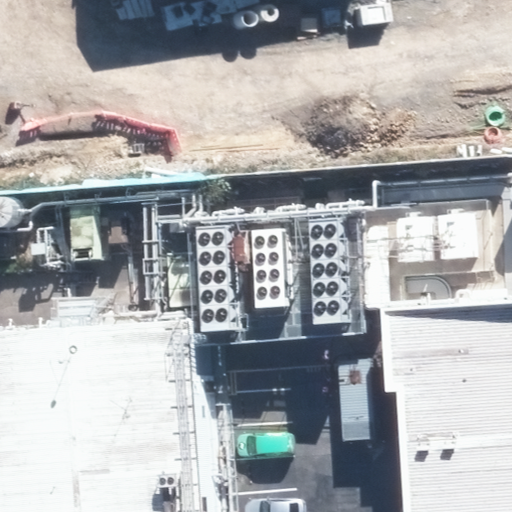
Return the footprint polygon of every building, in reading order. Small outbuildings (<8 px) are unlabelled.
[(0,0),(0,163),(123,183),(150,0),(0,0)] [(0,229),(1,230),(5,228),(9,226),(12,222),(13,218),(13,213),(11,209),(8,205),(4,203),(0,202),(0,229)] [(441,213),(444,258),(480,257),(478,211),(441,213)] [(99,214),(70,216),(73,260),(102,258),(99,214)] [(396,219),(398,264),(434,263),(432,217),(396,219)] [(305,220),(313,324),(349,321),(341,218),(305,220)] [(193,230),(200,333),(236,331),(229,227),(193,230)] [(253,231),(259,308),(294,306),(288,228),(253,231)] [(511,511),(511,296),(398,304),(404,391),(420,390),(428,511),(511,511)] [(0,330),(0,511),(207,511),(195,318),(158,320),(0,330)]
